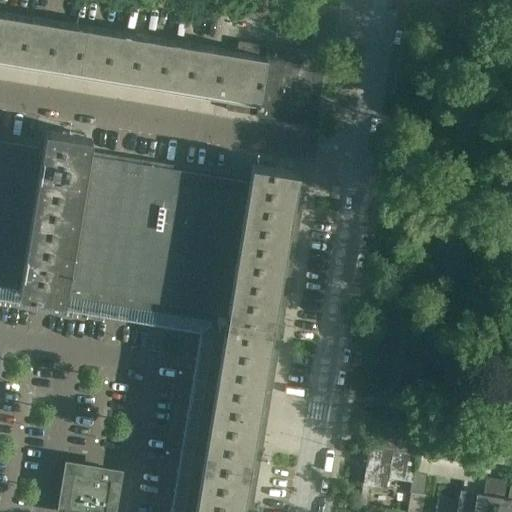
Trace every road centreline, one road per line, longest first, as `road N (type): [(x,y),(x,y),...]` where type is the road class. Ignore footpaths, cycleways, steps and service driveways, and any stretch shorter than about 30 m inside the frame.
road 1 (residential): [(299,511),(357,152)]
road 2 (residential): [(357,152),(0,96)]
road 3 (residential): [(378,30),(199,0)]
road 4 (residential): [(357,152),(378,30)]
